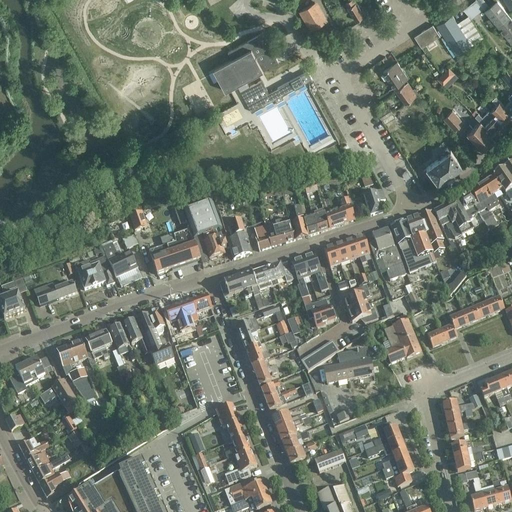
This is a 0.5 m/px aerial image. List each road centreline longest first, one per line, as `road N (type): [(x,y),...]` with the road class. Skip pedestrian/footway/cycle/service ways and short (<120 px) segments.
road 1 (residential): [(411,208),(338,73),(433,14)]
road 2 (residential): [(299,511),(208,279)]
road 3 (residential): [(0,351),(208,279)]
road 4 (residential): [(208,279),(411,208)]
road 5 (residential): [(449,511),(426,396),(511,357)]
road 6 (residential): [(411,208),(511,140)]
